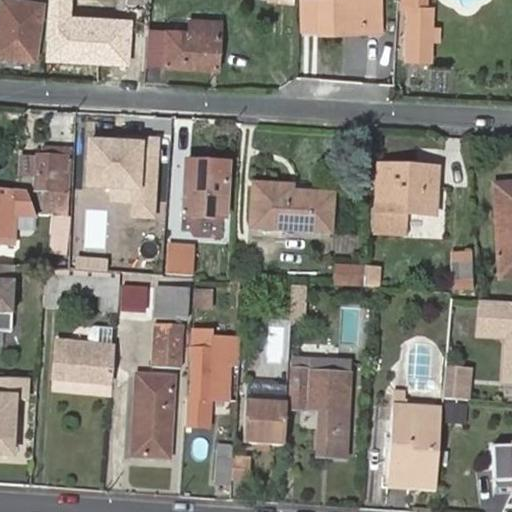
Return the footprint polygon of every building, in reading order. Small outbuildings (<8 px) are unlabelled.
[(7,0),(0,0),(0,4),(0,47),(14,50),(14,56),(32,59),(39,5),(7,0)] [(78,0),(53,0),(50,62),(135,67),(138,18),(78,15),(78,0)] [(318,0),(319,35),(364,34),(364,0),(318,0)] [(364,0),(364,34),(379,34),(379,0),(364,0)] [(409,54),(428,56),(431,8),(412,7),(409,54)] [(209,33),(210,20),(190,19),(190,32),(165,31),(162,64),(218,67),(219,34),(209,33)] [(220,20),(210,20),(209,33),(219,34),(220,20)] [(14,50),(0,47),(0,53),(14,56),(14,50)] [(342,55),(303,55),(303,72),(342,72),(342,55)] [(155,225),(157,135),(84,134),(83,180),(103,180),(102,201),(121,202),(121,225),(155,225)] [(64,219),(66,219),(68,194),(65,194),(67,152),(40,150),(39,158),(35,158),(32,192),(55,193),(53,218),(64,219)] [(378,168),(374,235),(403,237),(405,215),(433,218),(437,171),(378,168)] [(184,181),(182,217),(224,219),(225,183),(184,181)] [(511,185),(495,186),(500,278),(511,276),(511,185)] [(251,193),(249,227),(328,231),(330,190),(289,188),(289,193),(251,193)] [(25,190),(0,189),(0,245),(13,246),(14,217),(34,217),(34,215),(25,190)] [(64,233),(64,219),(53,218),(53,232),(64,233)] [(227,237),(228,221),(190,218),(189,235),(227,237)] [(170,275),(196,275),(196,244),(171,243),(170,275)] [(452,251),(452,290),(471,289),(471,251),(452,251)] [(335,263),(334,284),(367,286),(369,265),(335,263)] [(100,312),(115,313),(118,281),(43,277),(41,308),(57,309),(58,294),(100,297),(100,312)] [(12,281),(0,281),(0,330),(11,331),(12,281)] [(191,293),(161,291),(160,320),(190,322),(191,293)] [(494,302),(479,301),(477,335),(506,337),(493,322),(494,302)] [(511,302),(494,302),(493,322),(506,337),(504,381),(511,381),(511,302)] [(242,330),(258,331),(258,307),(242,306),(242,330)] [(227,327),(192,325),(189,398),(185,398),(183,427),(207,428),(209,400),(223,402),(225,376),(236,376),(237,352),(225,352),(227,327)] [(178,332),(150,330),(147,369),(176,371),(178,332)] [(53,342),(51,378),(105,382),(108,345),(53,342)] [(289,368),(287,410),(318,411),(314,458),(343,460),(349,368),(343,368),(343,363),(307,361),(307,369),(289,368)] [(471,402),(474,368),(446,365),(443,400),(471,402)] [(135,379),(130,457),(166,460),(170,381),(135,379)] [(13,395),(0,395),(0,458),(11,459),(13,395)] [(284,403),(243,401),(241,443),(265,445),(281,445),(284,403)] [(435,485),(441,411),(394,407),(391,438),(398,440),(397,446),(391,446),(388,482),(435,485)] [(231,447),(214,446),(214,459),(230,460),(231,458),(231,447)] [(245,481),(247,458),(231,458),(230,460),(230,480),(245,481)] [(212,482),(229,484),(230,480),(230,460),(214,459),(212,482)] [(388,488),(435,491),(435,485),(388,482),(388,488)]
